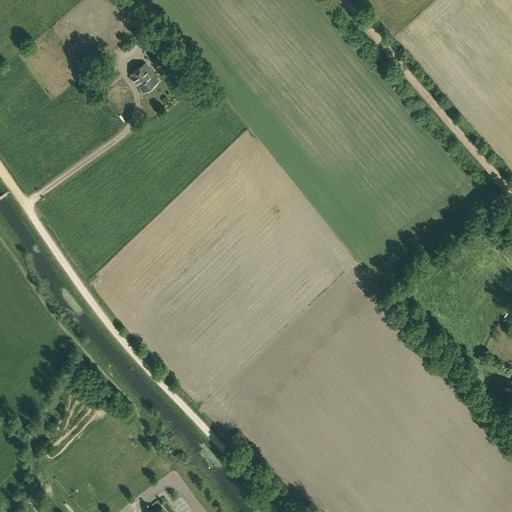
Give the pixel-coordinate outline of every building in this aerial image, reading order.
[(148,49),(159,41),(147,25),(136,34),(148,49)] [(178,62),(169,50),(166,53),(165,52),(159,57),(169,69),(178,62)] [(108,86),(119,78),(108,62),(97,71),(108,86)] [(143,92),(159,81),(145,63),(130,74),(143,92)] [(183,87),(183,91),(185,94),(189,94),(192,92),(192,88),(190,86),(187,85),(183,87)] [(196,511),(185,498),(177,505),(182,511),(196,511)]
